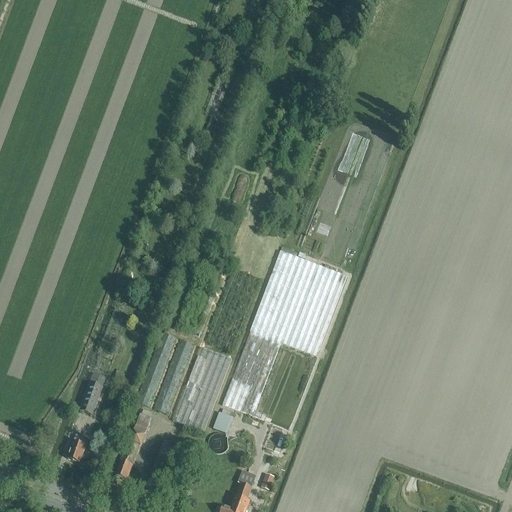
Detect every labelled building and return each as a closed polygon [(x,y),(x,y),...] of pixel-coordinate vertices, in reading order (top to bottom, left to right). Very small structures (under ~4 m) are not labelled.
[(288,432),(316,359),(347,278),(280,253),(250,334),(251,334),(223,407),(271,425),(262,448),(274,452),(283,430),(288,432)] [(213,300),(189,291),(174,331),(199,340),(213,300)] [(177,340),(163,335),(137,404),(150,409),(177,340)] [(194,347),(180,341),(155,411),(169,416),(194,347)] [(231,362),(201,351),(174,423),(204,434),(231,362)] [(90,385),(80,413),(93,418),(104,390),(103,390),(106,380),(93,375),(90,385)] [(152,419),(140,415),(134,433),(130,444),(128,443),(120,464),(121,464),(116,478),(127,482),(132,468),(134,468),(145,437),(152,419)] [(215,431),(227,436),(233,420),(222,415),(215,431)] [(84,438),(82,437),(81,439),(77,437),(68,460),(80,464),(87,448),(81,446),(84,438)] [(175,446),(163,442),(152,472),(164,476),(175,446)] [(224,508),(221,511),(246,511),(250,502),(248,501),(252,491),(251,490),(256,478),(242,473),(238,484),(241,485),(236,497),(235,497),(230,510),(224,508)] [(261,490),(267,492),(272,480),(265,478),(261,490)]
